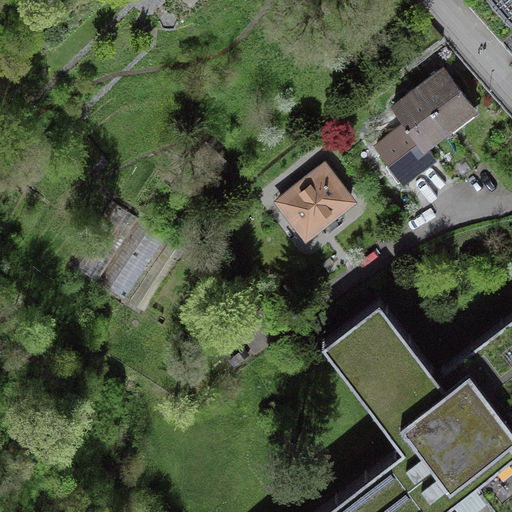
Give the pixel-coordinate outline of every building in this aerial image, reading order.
[(511,0),(502,9),(511,21),(511,0)] [(474,107),(444,67),(418,86),(435,108),(431,111),(445,129),(459,118),(474,107)] [(445,129),(431,111),(435,108),(418,86),(394,105),(407,122),(424,144),(425,144),(435,137),(445,129)] [(434,156),(425,144),(424,144),(407,122),(377,145),(403,179),(419,168),(434,156)] [(326,161),(276,201),(285,213),(287,212),(305,234),(308,230),(311,233),(321,224),(319,222),(328,215),(337,208),(339,210),(350,202),(348,199),(351,196),(334,175),(336,173),(326,161)] [(125,208),(111,199),(70,263),(97,281),(138,217),(125,208)] [(154,227),(142,219),(100,283),(125,299),(166,235),(154,227)] [(178,243),(171,238),(129,301),(145,312),(186,248),(178,243)] [(511,511),(511,406),(510,404),(511,402),(511,311),(503,319),(502,318),(500,319),(501,320),(473,342),(472,341),(471,342),(471,343),(443,365),(443,363),(441,365),(442,366),(436,370),(432,365),(434,364),(432,362),(431,363),(409,335),(411,334),(409,332),(408,333),(387,305),(388,304),(387,303),(385,304),(379,296),(322,339),(328,347),(327,348),(328,350),(330,349),(351,377),(350,378),(351,380),(353,379),(374,407),(373,408),(374,409),(375,409),(397,437),(396,437),(397,439),(398,438),(400,440),(402,444),(397,448),(396,446),(394,448),(395,449),(367,471),(366,469),(365,471),(365,472),(337,493),(337,492),(335,493),(336,495),(313,511),(431,511),(439,506),(440,507),(442,506),(441,505),(469,483),(470,485),(471,483),(470,482),(476,478),(480,483),(479,484),(480,486),(481,485),(502,511),(511,511)] [(145,337),(113,318),(91,354),(156,393),(178,357),(145,337)]
